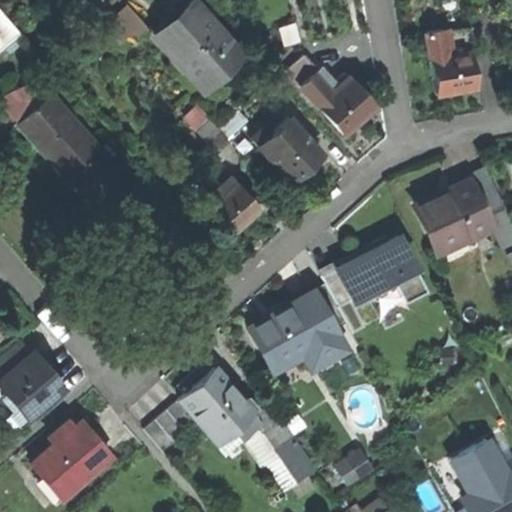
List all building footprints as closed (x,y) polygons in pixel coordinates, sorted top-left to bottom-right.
[(191,2),(158,31),(189,66),(184,70),(201,88),(239,54),(191,2)] [(117,17),(138,39),(149,29),(128,7),(117,17)] [(0,11),(0,47),(18,31),(0,11)] [(110,11),(99,21),(120,44),(131,33),(110,11)] [(450,53),(468,50),(471,50),(467,27),(446,31),(450,53)] [(441,29),(424,32),(435,94),(475,87),(468,50),(450,53),(446,54),(441,29)] [(298,85),(311,73),(316,68),(302,53),(284,70),(298,85)] [(311,73),(298,85),(343,134),(374,105),(343,72),(325,88),(311,73)] [(35,78),(0,99),(0,104),(16,122),(48,94),(35,78)] [(85,134),(48,94),(16,122),(84,200),(105,180),(73,144),(85,134)] [(197,106),(183,118),(193,129),(207,117),(197,106)] [(218,127),(228,138),(246,121),(236,110),(218,127)] [(263,125),(249,137),(289,182),(320,154),(286,116),(268,132),(263,125)] [(207,117),(193,129),(215,154),(229,142),(207,117)] [(485,167),(469,175),(482,202),(498,194),(485,167)] [(213,189),(199,201),(228,235),(258,209),(231,178),(215,192),(213,189)] [(466,180),(413,206),(433,247),(463,232),(465,237),(488,226),(466,180)] [(347,262),(362,291),(390,277),(403,302),(426,290),(398,236),(347,262)] [(324,283),(336,305),(362,291),(347,262),(320,276),(324,283)] [(324,283),(311,290),(332,328),(345,321),(336,305),(324,283)] [(311,290),(246,327),(270,370),(272,369),(269,363),(297,348),(308,367),(343,347),(332,328),(311,290)] [(0,377),(28,353),(16,340),(0,354),(0,377)] [(15,405),(26,417),(60,386),(30,351),(28,353),(0,377),(0,387),(5,393),(0,396),(0,397),(10,410),(15,405)] [(212,368),(177,399),(217,443),(232,430),(252,412),(212,368)] [(163,409),(183,431),(194,420),(175,399),(163,409)] [(252,412),(232,430),(236,436),(235,436),(240,443),(241,442),(262,467),(267,463),(280,454),(297,480),(314,470),(265,399),(252,412)] [(17,424),(26,417),(15,405),(10,410),(7,412),(17,424)] [(153,419),(172,441),(183,431),(163,409),(153,419)] [(79,419),(29,462),(59,498),(109,455),(79,419)] [(153,419),(142,428),(161,450),(172,441),(153,419)] [(458,492),(474,483),(472,479),(500,463),(486,439),(441,465),(454,487),(455,487),(458,492)] [(356,451),(335,465),(347,482),(368,468),(356,451)] [(280,454),(267,463),(284,489),(297,480),(280,454)] [(474,483),(458,492),(469,511),(511,511),(511,509),(502,492),(485,502),(474,483)]
